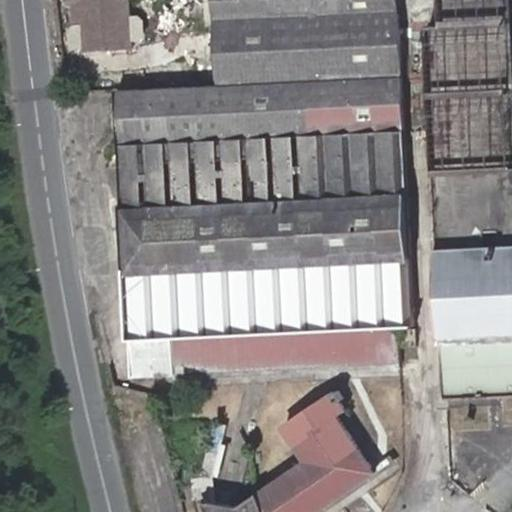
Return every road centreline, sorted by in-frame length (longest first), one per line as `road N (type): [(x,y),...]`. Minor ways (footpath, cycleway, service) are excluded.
road 1 (tertiary): [(22,0),(52,228),(111,511)]
road 2 (unknown): [(437,511),(403,354),(397,0)]
